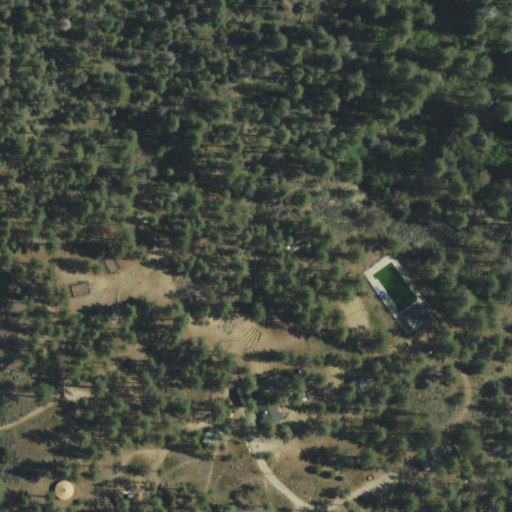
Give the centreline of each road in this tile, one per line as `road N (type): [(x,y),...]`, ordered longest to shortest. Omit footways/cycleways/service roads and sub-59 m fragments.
road 1 (track): [(313,511),(270,478),(229,427),(117,396),(65,391),(0,428)]
road 2 (track): [(313,511),(456,422),(466,408),(457,356)]
road 3 (track): [(7,261),(51,313),(65,391)]
road 4 (track): [(118,235),(0,259)]
